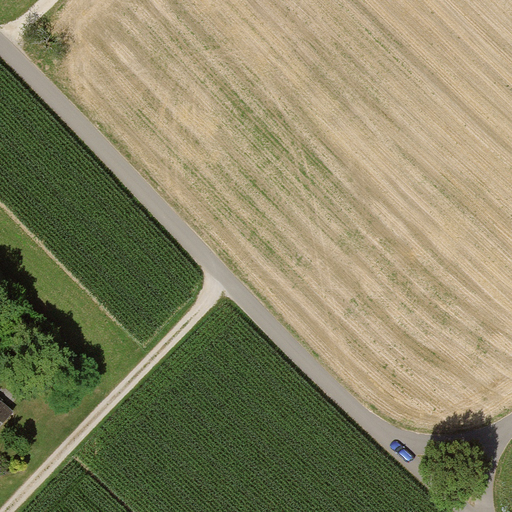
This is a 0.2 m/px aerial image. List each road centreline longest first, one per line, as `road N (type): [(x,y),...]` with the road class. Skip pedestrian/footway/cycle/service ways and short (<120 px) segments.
road 1 (unclassified): [(387,438),(255,314),(0,49)]
road 2 (track): [(217,275),(202,302),(5,511)]
